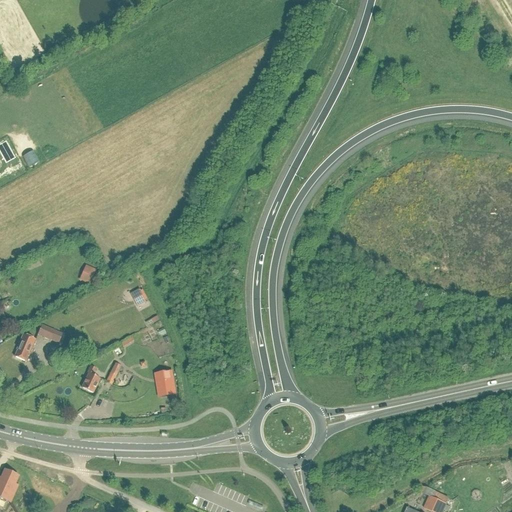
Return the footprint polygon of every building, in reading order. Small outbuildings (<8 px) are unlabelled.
[(79,281),(90,285),(96,270),(85,266),(79,281)] [(131,295),(137,308),(146,304),(140,290),(131,295)] [(164,321),(160,324),(164,331),(168,328),(164,321)] [(51,342),(58,345),(62,335),(56,332),(41,326),(37,336),(51,342)] [(16,352),(14,358),(25,362),(27,357),(28,357),(35,341),(22,336),(16,352)] [(121,367),(115,364),(105,384),(112,387),(121,367)] [(88,375),(81,389),(93,395),(100,380),(92,376),(95,370),(90,367),(86,375),(88,375)] [(175,396),(171,372),(156,375),(160,398),(175,396)] [(0,499),(6,502),(14,485),(18,477),(5,471),(1,479),(0,481),(0,499)] [(423,510),(427,511),(444,511),(447,505),(446,504),(448,499),(426,489),(423,495),(429,497),(423,510)]
